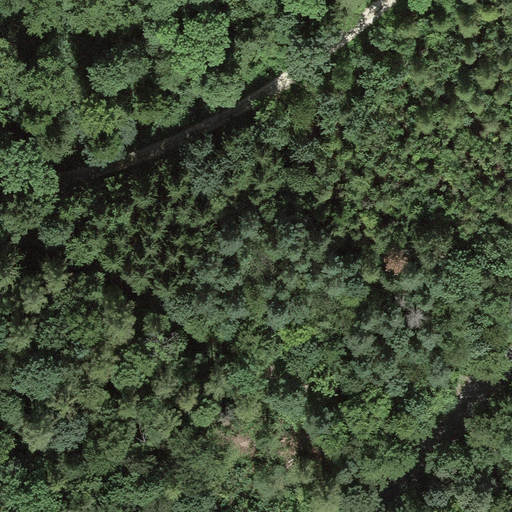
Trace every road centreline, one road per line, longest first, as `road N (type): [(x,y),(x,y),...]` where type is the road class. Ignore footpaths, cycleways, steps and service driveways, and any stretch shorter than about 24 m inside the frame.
road 1 (track): [(0,221),(278,375),(309,383),(452,375)]
road 2 (track): [(381,0),(239,108),(150,153),(35,184),(0,184)]
road 3 (tertiary): [(354,511),(403,472),(466,392),(511,361)]
